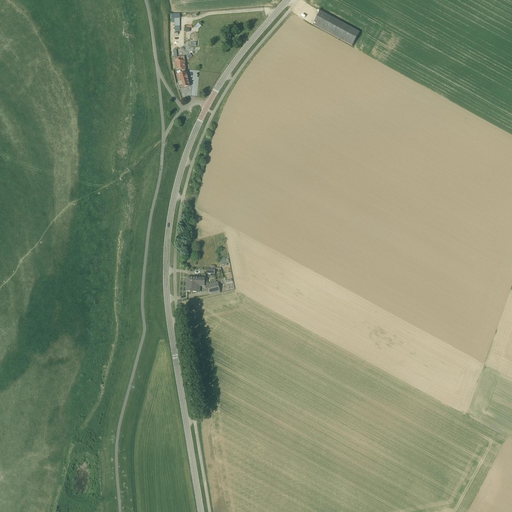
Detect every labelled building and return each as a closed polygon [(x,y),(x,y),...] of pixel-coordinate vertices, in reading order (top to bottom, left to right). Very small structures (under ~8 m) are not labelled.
[(352,46),(359,32),(320,11),(312,25),(352,46)] [(178,61),(175,61),(176,70),(182,70),(182,71),(186,71),(185,61),(178,62),(178,61)] [(186,73),(177,75),(180,83),(181,83),(182,89),(190,87),(188,79),(187,76),(186,73)] [(215,274),(215,269),(207,269),(207,274),(210,274),(210,277),(214,277),(214,274),(215,274)] [(204,284),(193,283),(187,282),(186,291),(199,292),(200,287),(204,287),(204,284)] [(209,291),(210,296),(220,293),(218,283),(207,285),(207,286),(205,286),(206,292),(209,291)]
